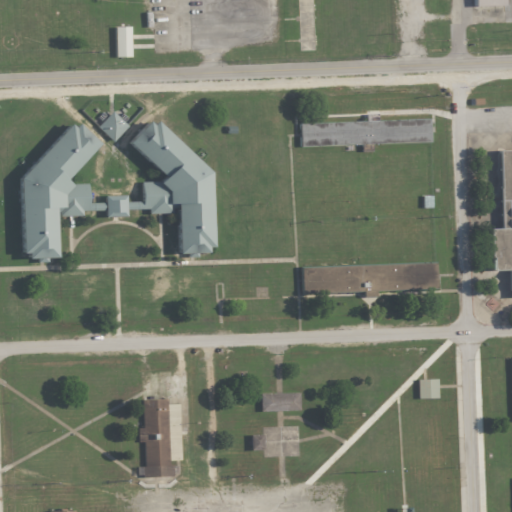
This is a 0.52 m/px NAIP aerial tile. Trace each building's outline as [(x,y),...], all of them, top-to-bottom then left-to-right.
[(116,57),(131,56),(131,26),(115,26),(116,57)] [(128,125),(112,110),(97,126),(114,141),(128,125)] [(297,124),(428,120),(428,144),(297,148),(297,124)] [(210,170),(156,121),(146,121),(127,142),(164,175),(158,181),(141,181),(141,201),(125,201),(125,195),(105,195),(105,216),(126,216),(126,209),(149,208),(149,213),(169,213),(176,206),(177,252),(185,252),(190,257),(194,257),(199,252),(204,252),(211,244),(210,170)] [(19,178),(20,249),(29,257),(56,256),(55,216),(80,215),(85,210),(104,210),(104,202),(88,202),(88,183),(70,183),(66,179),(98,141),(78,124),(66,124),(19,178)] [(498,229),(496,151),(511,150),(511,298),(508,299),(507,271),(488,272),(487,229),(498,229)] [(373,298),(373,292),(433,290),(432,263),(297,268),(298,295),(359,293),(359,299),(373,298)] [(415,381),(434,381),(434,399),(415,399),(415,381)] [(257,413),(298,411),(297,392),(256,394),(257,413)] [(139,401),(140,429),(135,429),(135,443),(140,443),(141,467),(138,468),(138,478),(171,477),(170,466),(166,466),(164,400),(139,401)] [(247,451),(261,451),(260,437),(247,437),(247,451)]
